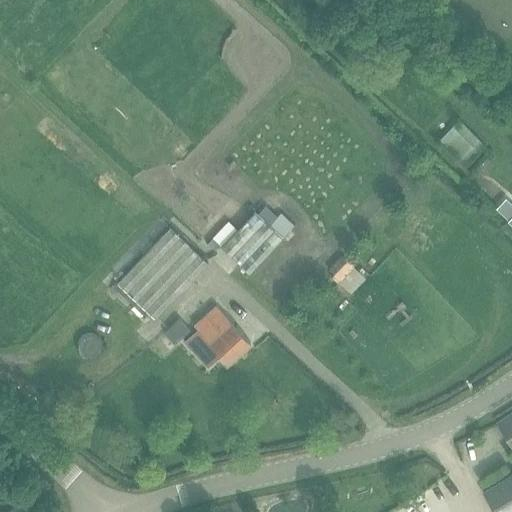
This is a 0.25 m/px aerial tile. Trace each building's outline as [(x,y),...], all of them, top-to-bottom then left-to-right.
[(461,175),(480,155),(458,134),(439,154),(461,175)] [(221,246),(249,273),(282,238),(254,210),(221,246)] [(117,281),(155,317),(207,261),(169,226),(117,281)] [(194,326),(227,362),(250,342),(216,305),(194,326)] [(167,336),(175,344),(189,330),(178,318),(164,332),(167,336)] [(511,413),(498,423),(509,440),(511,445),(511,413)] [(511,511),(511,473),(483,492),(494,509),(495,511),(511,511)] [(33,511),(23,499),(6,511),(33,511)]
